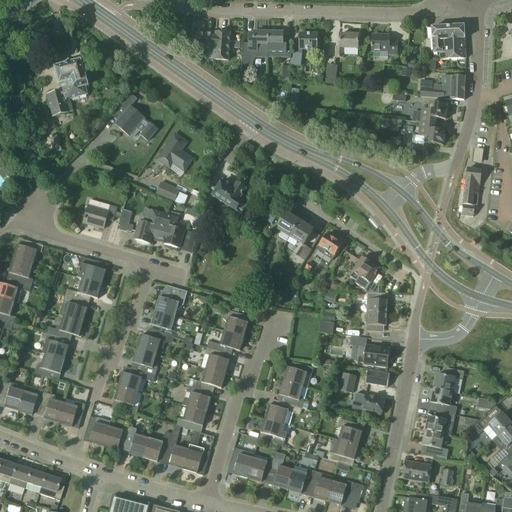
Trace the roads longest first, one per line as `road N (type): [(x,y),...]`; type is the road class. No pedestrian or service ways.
road 1 (residential): [(432,11),(132,4)]
road 2 (tertiary): [(81,0),(256,124),(312,154)]
road 3 (residential): [(413,340),(422,291),(409,272),(300,201)]
road 4 (residential): [(206,503),(243,383),(277,322)]
road 5 (residential): [(381,511),(413,340)]
road 6 (residential): [(454,170),(477,80),(478,2)]
road 7 (residential): [(148,264),(5,221)]
road 8 (residential): [(91,400),(148,264)]
road 9 (tertiary): [(385,207),(429,263),(481,299)]
road 10 (tertiary): [(494,274),(447,243),(402,191)]
